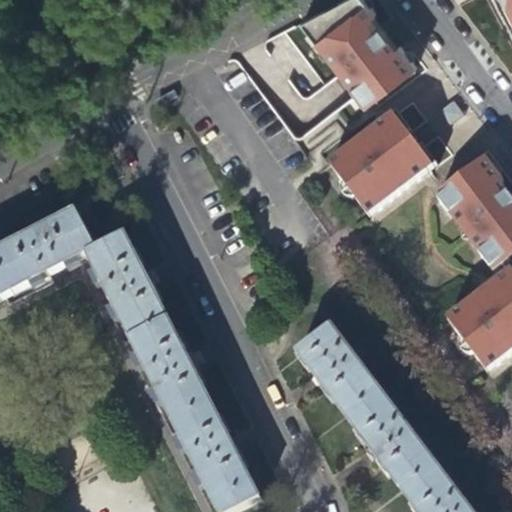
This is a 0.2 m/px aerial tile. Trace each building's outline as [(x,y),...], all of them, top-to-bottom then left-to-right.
[(389,33),(363,0),(350,0),(303,25),(340,75),(348,84),(356,96),(367,109),(383,97),(417,70),(389,33)] [(511,0),(497,0),(505,15),(511,11),(511,0)] [(143,94),(131,101),(133,105),(145,98),(143,94)] [(459,115),(458,112),(457,112),(455,110),(453,109),(450,110),(447,111),(446,112),(445,116),(445,118),(446,121),(447,123),(450,124),(453,124),(456,123),(458,121),(459,118),(459,115)] [(419,142),(399,116),(331,168),(371,220),(423,181),(439,169),(419,142)] [(511,194),(488,162),(437,201),(495,277),(511,263),(511,194)] [(38,236),(0,255),(0,263),(16,294),(89,256),(100,251),(81,214),(38,236)] [(127,236),(100,251),(89,256),(132,340),(170,321),(144,271),(127,236)] [(0,302),(16,294),(0,263),(0,302)] [(511,275),(500,284),(450,323),(490,375),(511,358),(511,275)] [(187,354),(170,321),(132,340),(175,423),(213,404),(187,354)] [(314,379),(348,422),(383,396),(333,331),(298,357),(314,379)] [(402,493),(437,467),(383,396),(348,422),(373,455),(402,493)] [(236,450),(213,404),(175,423),(221,511),(241,511),(263,501),(236,450)] [(471,511),(437,467),(402,493),(416,511),(471,511)]
